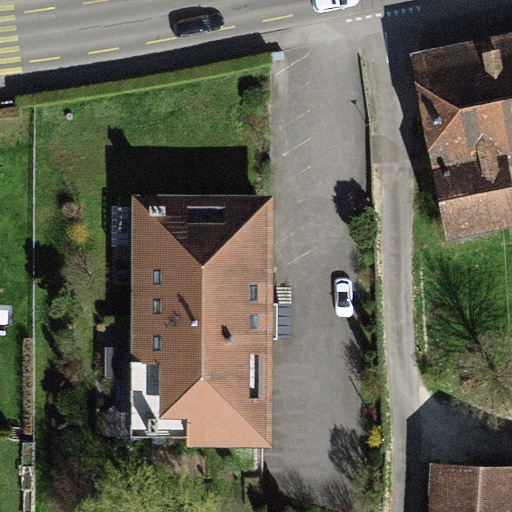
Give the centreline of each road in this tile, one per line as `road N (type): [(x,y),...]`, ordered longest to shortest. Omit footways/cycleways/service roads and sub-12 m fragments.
road 1 (residential): [(392,511),(391,241),(373,0)]
road 2 (secondary): [(254,0),(0,39)]
